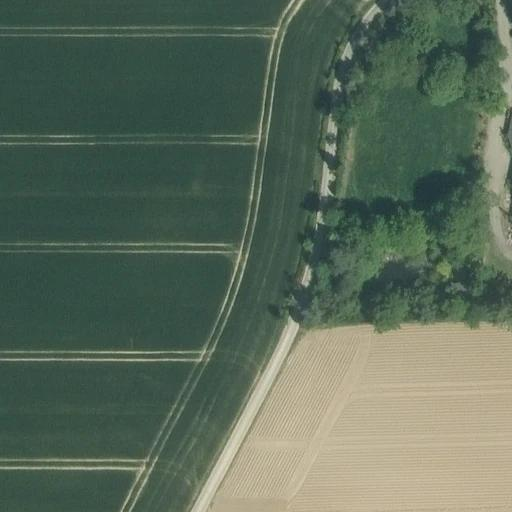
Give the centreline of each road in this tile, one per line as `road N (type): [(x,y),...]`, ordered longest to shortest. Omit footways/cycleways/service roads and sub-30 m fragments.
road 1 (secondary): [(14,511),(239,0)]
road 2 (unclassified): [(392,0),(357,36),(343,82),(312,282),(195,511)]
